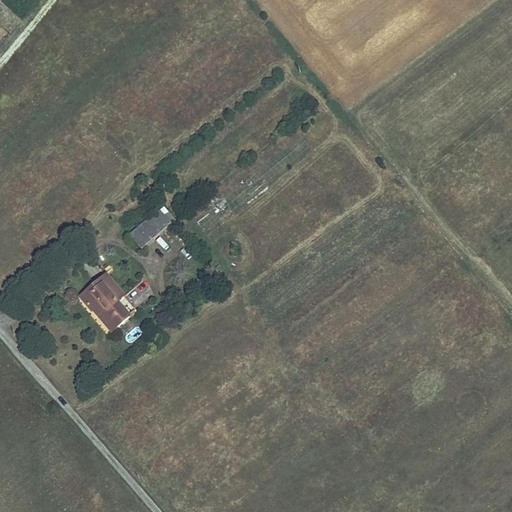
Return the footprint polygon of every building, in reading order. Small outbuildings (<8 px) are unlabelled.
[(222,223),(234,213),(222,199),(210,209),(222,223)] [(142,250),(171,225),(166,218),(160,211),(130,236),(142,250)] [(176,221),(171,214),(166,218),(171,225),(176,221)] [(130,317),(117,303),(124,297),(107,276),(96,286),(98,289),(84,302),(92,312),(93,311),(112,333),(130,317)] [(84,302),(98,289),(96,286),(81,298),(84,302)] [(137,312),(124,297),(117,303),(130,317),(137,312)]
